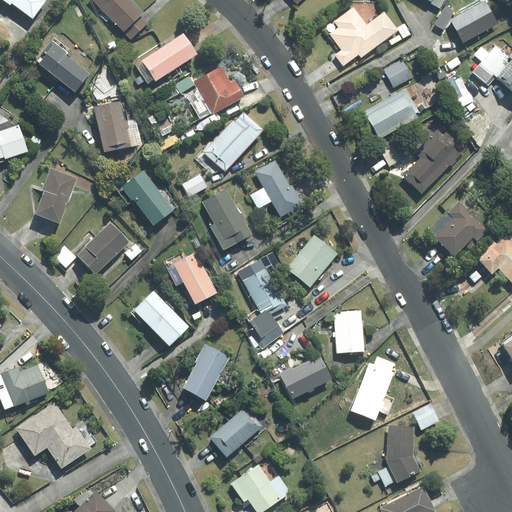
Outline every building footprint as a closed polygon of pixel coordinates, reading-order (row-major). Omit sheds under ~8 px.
[(0,0),(0,2),(30,24),(45,3),(40,0),(0,0)] [(87,0),(101,14),(98,16),(105,23),(108,21),(122,35),(142,16),(125,0),(87,0)] [(420,0),(438,10),(443,0),(420,0)] [(496,25),(482,2),(447,22),(460,45),(496,25)] [(453,12),(443,7),(433,27),(442,32),(453,12)] [(365,26),(351,8),(331,24),(335,29),(327,35),(339,51),(332,56),(342,69),(357,57),(360,61),(396,32),(381,14),(365,26)] [(194,59),(181,37),(139,63),(153,85),(194,59)] [(71,95),(86,76),(64,59),(67,56),(50,43),(39,57),(42,59),(36,67),(71,95)] [(474,57),(481,62),(471,74),(484,85),(490,78),(511,95),(511,51),(507,58),(493,47),(488,53),(481,48),(474,57)] [(402,59),(382,70),(392,89),(412,78),(402,59)] [(219,68),(192,83),(202,101),(200,102),(202,107),(204,106),(210,116),(241,100),(231,82),(228,84),(219,68)] [(193,86),(188,78),(174,86),(179,95),(193,86)] [(404,90),(361,113),(377,141),(419,118),(404,90)] [(103,155),(129,150),(119,103),(92,108),(103,155)] [(221,173),(261,132),(241,112),(201,154),(221,173)] [(489,130),(477,114),(460,127),(472,143),(489,130)] [(416,153),(397,173),(421,195),(465,150),(442,127),(432,138),(428,134),(412,149),(416,153)] [(0,161),(25,155),(14,128),(0,132),(0,161)] [(34,132),(28,141),(36,147),(42,138),(34,132)] [(397,141),(377,150),(387,169),(406,160),(397,141)] [(273,162),(252,173),(266,198),(264,198),(267,203),(268,203),(277,219),(287,214),(288,216),(301,209),(289,187),(287,188),(273,162)] [(41,194),(31,216),(56,226),(75,180),(48,169),(39,193),(41,194)] [(142,172),(119,188),(129,203),(130,202),(149,228),(172,212),(142,172)] [(197,173),(179,183),(188,199),(206,189),(197,173)] [(224,190),(198,203),(210,226),(207,228),(220,252),(249,237),(240,221),(243,219),(239,213),(237,215),(224,190)] [(484,230),(457,204),(445,215),(450,220),(432,239),(453,259),(470,240),(472,242),(484,230)] [(72,258),(91,278),(127,244),(108,224),(81,248),(82,249),(72,258)] [(312,237),(284,270),(307,290),(335,256),(312,237)] [(486,237),(467,255),(480,268),(470,277),(473,280),(483,271),(487,276),(493,270),(511,289),(511,288),(511,245),(504,237),(494,246),(486,237)] [(134,245),(123,254),(129,262),(141,252),(134,245)] [(290,310),(272,278),(282,273),(269,250),(239,268),(244,276),(240,278),(263,319),(248,328),(260,349),(285,335),(275,318),(290,310)] [(169,265),(191,307),(215,295),(193,252),(169,265)] [(186,329),(151,292),(130,312),(165,349),(186,329)] [(359,312),(332,313),(334,355),(361,354),(359,312)] [(511,336),(498,344),(511,368),(511,336)] [(203,345),(179,390),(202,403),(228,359),(203,345)] [(329,381),(317,357),(290,370),(289,368),(281,373),(281,374),(281,375),(280,375),(280,376),(279,376),(279,377),(280,377),(279,379),(289,401),(305,393),(306,395),(311,392),(310,391),(329,381)] [(35,362),(0,372),(0,395),(4,409),(46,396),(35,362)] [(347,412),(376,421),(391,371),(363,362),(347,412)] [(53,403),(13,430),(31,458),(44,450),(58,471),(89,450),(75,428),(71,431),(53,403)] [(240,410),(205,440),(222,460),(261,428),(254,418),(250,422),(240,410)] [(385,488),(417,470),(410,458),(416,413),(391,410),(383,463),(386,468),(371,477),(374,482),(379,479),(385,488)] [(252,511),(265,511),(292,495),(268,458),(227,484),(240,504),(246,501),(252,511)] [(433,511),(421,487),(376,510),(377,511),(433,511)] [(111,511),(93,493),(72,511),(111,511)]
